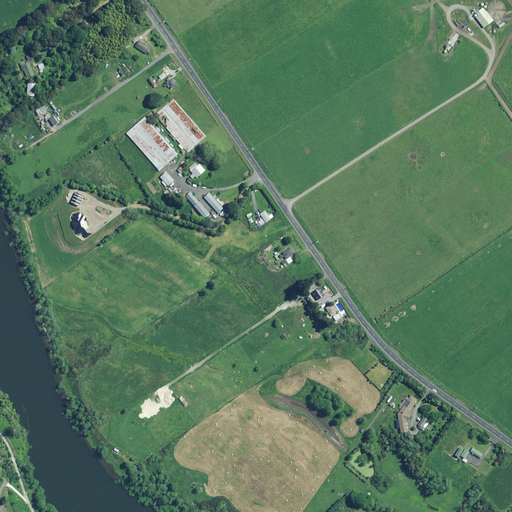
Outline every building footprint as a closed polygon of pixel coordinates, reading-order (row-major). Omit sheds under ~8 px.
[(478,10),(474,12),(475,14),(476,13),(478,16),(476,18),(484,28),(493,21),(483,7),(479,11),(478,10)] [(446,47),(445,49),(444,50),(444,51),(443,51),(443,52),(444,52),(444,53),(445,53),(446,53),(447,53),(447,52),(447,51),(447,50),(449,52),(454,45),(458,37),(454,35),(451,41),(449,40),(445,47),(446,47)] [(150,48),(139,40),(134,46),(146,54),(150,48)] [(20,63),(21,66),(21,67),(23,66),(27,78),(34,75),(29,63),(25,64),(24,62),(20,63)] [(148,80),(153,87),(157,85),(156,84),(158,82),(154,76),(148,80)] [(169,80),(165,83),(166,84),(164,85),(165,87),(167,86),(169,87),(170,87),(171,89),(177,84),(172,78),(171,79),(169,77),(167,78),(169,80)] [(36,84),(28,83),(27,96),(34,96),(36,84)] [(171,133),(169,135),(174,141),(176,139),(188,152),(206,136),(173,98),(155,114),(171,133)] [(164,167),(178,155),(145,117),(126,133),(158,169),(159,171),(164,167)] [(198,165),(195,162),(189,168),(190,169),(190,170),(193,174),(190,176),(192,179),(195,176),(197,178),(205,170),(200,164),(198,165)] [(167,172),(160,177),(168,186),(174,180),(167,172)] [(194,206),(199,201),(190,192),(185,196),(194,206)] [(213,195),(210,192),(204,197),(218,213),(223,209),(212,196),(213,195)] [(199,201),(194,206),(204,218),(209,214),(199,201)] [(271,219),(265,211),(260,214),(265,223),(271,219)] [(294,252),(290,247),(282,253),(284,256),(286,259),(294,252)] [(332,304),(326,308),(331,316),(337,312),(332,304)] [(397,414),(398,420),(396,420),(397,428),(400,428),(401,433),(409,432),(407,419),(410,420),(411,414),(408,413),(417,400),(411,395),(397,414)] [(423,431),(427,426),(425,425),(427,421),(423,418),(422,420),(420,418),(417,421),(419,422),(418,423),(417,425),(418,426),(417,427),(421,430),(423,431)] [(463,450),(459,448),(455,455),(458,458),(463,450)] [(482,454),(473,448),(470,451),(480,458),(482,454)] [(465,459),(469,452),(465,449),(461,456),(464,458),(462,460),(466,463),(468,460),(465,459)]
